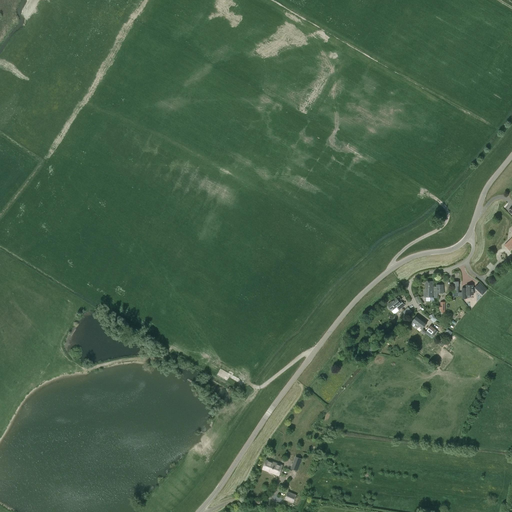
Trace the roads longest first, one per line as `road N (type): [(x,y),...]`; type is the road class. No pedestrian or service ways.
road 1 (unclassified): [(198,511),(339,316),(392,266),(466,236),(485,188),(511,154)]
road 2 (unknown): [(467,234),(473,248),(464,262),(411,280),(417,308)]
